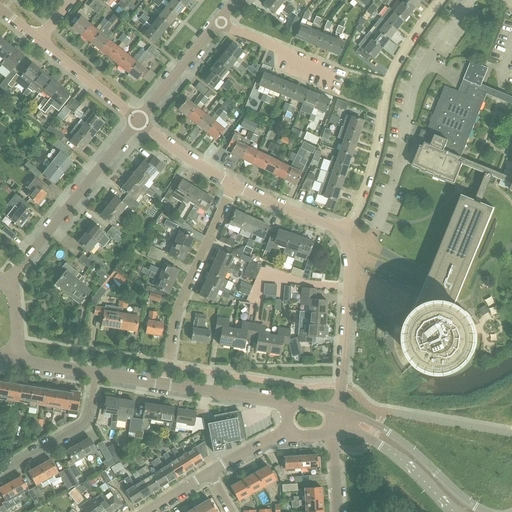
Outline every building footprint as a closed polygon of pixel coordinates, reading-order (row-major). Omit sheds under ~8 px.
[(93,0),(92,0),(88,6),(98,14),(103,7),(93,0)] [(175,0),(171,0),(166,7),(177,16),(185,7),(175,0)] [(266,0),(262,5),(274,14),(281,4),(276,0),(266,0)] [(397,0),(401,3),(412,11),(419,3),(415,0),(397,0)] [(126,6),(121,2),(118,5),(123,10),(126,6)] [(374,11),(377,8),(372,3),(369,7),(374,11)] [(401,3),(394,12),(394,13),(404,21),(412,11),(401,3)] [(286,7),(292,12),(295,8),(289,4),(286,7)] [(166,7),(158,17),(170,26),(177,16),(166,7)] [(289,16),(292,12),(286,7),(283,11),(289,16)] [(374,11),(369,7),(366,11),(371,15),(374,11)] [(386,22),(396,31),(404,21),(394,13),(394,12),(388,8),(381,17),(386,22)] [(143,13),(140,17),(146,22),(149,18),(143,13)] [(290,14),(286,25),(284,29),(293,33),(294,31),(299,18),(290,14)] [(71,28),(81,35),(89,25),(80,17),(71,28)] [(158,17),(151,26),(162,35),(170,26),(158,17)] [(89,25),(81,35),(90,43),(108,21),(104,18),(95,29),(89,25)] [(108,21),(90,43),(99,50),(108,40),(108,39),(113,34),(107,29),(111,24),(114,21),(110,18),(108,21)] [(386,22),(379,31),(389,40),(396,31),(386,22)] [(295,37),(306,41),(311,28),(300,24),(295,37)] [(361,32),(364,28),(359,24),(355,28),(361,32)] [(151,26),(143,36),(154,45),(162,35),(151,26)] [(311,28),(306,41),(317,46),(322,33),(311,28)] [(369,31),(365,36),(381,49),(389,40),(379,31),(375,36),(369,31)] [(121,42),(119,45),(126,36),(122,33),(118,39),(121,42)] [(322,33),(317,46),(328,51),(334,38),(322,33)] [(119,45),(118,47),(109,58),(118,65),(127,55),(121,50),(130,39),(126,36),(119,45)] [(363,50),(374,58),(381,49),(365,36),(357,45),(364,50),(363,50)] [(334,38),(328,51),(340,56),(345,43),(334,38)] [(108,40),(99,50),(109,58),(118,47),(108,40)] [(4,42),(0,47),(0,57),(4,61),(13,50),(4,42)] [(232,42),(225,51),(235,60),(243,51),(232,42)] [(147,51),(155,58),(160,52),(151,46),(147,51)] [(13,50),(4,61),(14,68),(23,57),(13,50)] [(225,51),(217,61),(228,70),(235,60),(225,51)] [(141,58),(128,74),(138,81),(141,77),(144,79),(149,72),(141,66),(149,55),(145,52),(141,58)] [(127,55),(118,65),(128,74),(141,58),(140,57),(136,62),(127,55)] [(249,65),(243,60),(240,64),(246,69),(249,65)] [(429,122),(427,127),(431,129),(440,133),(439,137),(447,140),(444,149),(459,155),(461,156),(466,144),(469,138),(472,129),(477,119),(481,109),(485,99),(487,94),(487,93),(479,90),(481,84),(488,67),(485,66),(483,65),(471,60),(470,61),(467,70),(463,79),(459,89),(458,90),(453,88),(445,85),(441,93),(437,103),(433,113),(429,122)] [(217,61),(210,70),(220,79),(228,70),(217,61)] [(22,75),(31,83),(32,83),(41,72),(31,64),(22,75)] [(237,68),(243,73),(246,69),(240,64),(237,68)] [(3,81),(8,85),(17,74),(12,70),(3,81)] [(210,70),(202,79),(202,80),(213,89),(220,79),(210,70)] [(29,86),(21,96),(25,98),(32,89),(38,94),(41,90),(41,91),(50,80),(41,72),(32,83),(31,83),(29,86)] [(258,86),(269,90),(275,77),(264,72),(258,86)] [(17,74),(8,85),(12,88),(21,77),(17,74)] [(275,77),(269,90),(280,95),(286,81),(275,77)] [(228,79),(225,83),(231,87),(234,84),(228,79)] [(50,80),(41,91),(50,98),(48,101),(60,87),(50,80)] [(286,81),(280,95),(291,99),(297,86),(286,81)] [(231,87),(225,83),(222,87),(228,91),(231,87)] [(297,86),(291,99),(303,104),(308,91),(297,86)] [(48,101),(44,107),(47,109),(51,105),(58,111),(70,96),(69,95),(60,87),(48,101)] [(302,104),(299,111),(310,115),(311,113),(313,108),(314,109),(319,95),(308,91),(303,104),(302,104)] [(201,92),(196,99),(200,102),(205,96),(201,92)] [(264,102),(267,95),(263,93),(257,107),(261,109),(264,102)] [(319,95),(314,109),(325,113),(331,100),(319,95)] [(200,102),(203,105),(208,99),(205,96),(200,102)] [(48,101),(44,98),(40,104),(44,107),(48,101)] [(74,113),(81,105),(72,98),(66,107),(74,113)] [(187,99),(178,110),(188,117),(196,106),(192,103),(187,99)] [(219,108),(214,114),(218,117),(223,111),(230,103),(226,100),(219,108)] [(196,106),(188,117),(197,125),(206,114),(200,109),(196,106)] [(74,114),(80,119),(85,123),(96,132),(104,123),(93,114),(93,113),(88,109),(84,115),(77,110),(74,114)] [(223,111),(218,117),(222,120),(227,114),(223,111)] [(206,114),(197,125),(206,132),(215,121),(211,118),(206,114)] [(340,118),(331,114),(329,121),(337,124),(340,118)] [(341,126),(360,133),(364,121),(351,117),(346,115),(342,126),(341,126)] [(215,121),(206,132),(216,140),(225,129),(218,124),(215,121)] [(73,129),(78,132),(89,141),(96,132),(85,123),(83,127),(78,123),(73,129)] [(46,130),(60,142),(65,136),(50,125),(46,130)] [(360,133),(341,126),(337,137),(343,140),(356,144),(360,133)] [(297,129),(294,135),(301,138),(304,132),(297,129)] [(429,132),(427,137),(433,140),(431,144),(444,149),(447,140),(439,137),(440,133),(431,129),(429,132)] [(89,141),(78,132),(70,142),(81,151),(89,141)] [(230,142),(228,146),(233,148),(231,153),(241,159),(248,146),(250,141),(250,140),(235,133),(230,142)] [(60,153),(52,163),(63,173),(72,162),(68,158),(73,152),(57,139),(52,145),(58,149),(57,151),(60,153)] [(343,140),(339,151),(352,156),(356,144),(343,140)] [(418,149),(412,165),(419,168),(420,166),(424,168),(423,169),(430,172),(431,171),(442,175),(441,177),(454,182),(456,179),(457,175),(462,163),(463,162),(457,159),(459,155),(444,149),(431,144),(425,141),(423,146),(420,144),(418,149)] [(301,148),(307,151),(313,154),(316,148),(303,143),(301,148)] [(248,146),(241,159),(252,164),(258,151),(248,146)] [(286,178),(285,180),(296,185),(301,173),(302,172),(305,166),(304,166),(300,163),(299,163),(301,157),(303,158),(307,151),(301,148),(300,147),(297,155),(293,162),(292,164),(291,167),(286,178)] [(258,151),(252,164),(263,169),(269,156),(258,151)] [(332,155),(330,161),(348,167),(352,156),(339,151),(337,157),(332,155)] [(292,153),(289,159),(293,162),(297,155),(292,153)] [(269,156),(263,169),(274,174),(280,162),(269,156)] [(138,170),(149,179),(156,169),(160,172),(165,166),(154,157),(149,164),(145,160),(138,170)] [(42,163),(48,168),(43,174),(55,183),(63,173),(52,163),(46,158),(42,163)] [(38,177),(41,173),(27,161),(24,166),(38,177)] [(330,161),(326,172),(344,178),(348,167),(330,161)] [(280,162),(274,174),(285,180),(291,167),(280,162)] [(501,179),(498,184),(511,189),(511,185),(511,172),(504,169),(501,179)] [(138,170),(130,180),(151,196),(154,193),(144,184),(149,179),(138,170)] [(321,182),(321,183),(341,189),(344,178),(326,172),(323,183),(321,182)] [(26,187),(31,192),(27,197),(39,206),(44,200),(42,199),(46,194),(40,189),(44,184),(34,176),(26,187)] [(309,192),(313,180),(307,178),(303,185),(301,189),(309,192)] [(128,194),(125,198),(137,208),(140,204),(136,200),(140,195),(142,196),(145,192),(151,197),(151,196),(130,180),(122,189),(128,194)] [(171,196),(182,202),(192,186),(182,181),(180,184),(174,180),(164,197),(168,200),(171,196)] [(11,190),(4,183),(1,186),(9,193),(11,190)] [(341,189),(321,183),(317,194),(329,198),(326,207),(334,210),(341,189)] [(203,193),(192,186),(182,202),(187,205),(189,201),(195,204),(185,221),(186,221),(203,193)] [(203,193),(186,221),(193,226),(195,221),(200,214),(196,212),(200,207),(206,211),(213,199),(203,193)] [(6,215),(11,219),(14,222),(12,225),(16,228),(18,225),(21,228),(29,219),(27,218),(31,213),(27,210),(30,206),(15,194),(8,203),(13,207),(6,215)] [(495,207),(480,201),(463,194),(432,269),(423,293),(422,295),(413,317),(410,323),(408,329),(406,336),(407,342),(408,349),(411,355),(416,361),(421,365),(426,369),(432,371),(438,372),(445,372),(452,371),(458,369),(464,365),(469,359),(473,353),(476,347),(477,339),(477,332),(475,325),(472,318),(467,313),(462,308),(455,304),(456,301),(495,207)] [(116,197),(108,207),(119,215),(127,206),(134,212),(137,208),(125,198),(122,202),(116,197)] [(186,206),(181,203),(177,210),(182,213),(186,206)] [(119,215),(108,207),(100,216),(111,225),(116,219),(121,224),(125,220),(119,215)] [(230,223),(241,228),(247,215),(236,210),(230,223)] [(247,215),(241,228),(253,233),(258,221),(247,215)] [(176,231),(179,225),(166,220),(163,225),(176,231)] [(258,221),(253,233),(264,238),(269,225),(258,221)] [(94,224),(87,234),(97,242),(105,233),(94,224)] [(112,226),(109,230),(116,235),(120,238),(123,234),(112,226)] [(116,235),(109,230),(106,234),(112,239),(116,235)] [(265,248),(264,250),(269,252),(271,248),(276,249),(278,244),(285,246),(286,247),(290,234),(279,230),(277,236),(271,234),(265,248)] [(180,232),(175,243),(188,249),(193,238),(180,232)] [(97,242),(87,234),(78,244),(89,252),(97,242)] [(297,251),(302,238),(290,234),(286,247),(285,246),(283,252),(288,254),(288,255),(294,257),(294,256),(297,250),(297,251)] [(116,235),(112,239),(118,243),(121,239),(120,238),(116,235)] [(232,246),(234,240),(235,240),(229,238),(228,240),(220,237),(219,241),(232,246)] [(250,248),(253,241),(249,238),(245,246),(250,248)] [(297,251),(297,250),(294,256),(306,260),(308,254),(309,255),(313,242),(302,238),(297,251)] [(165,253),(170,254),(170,255),(183,260),(188,249),(175,243),(170,241),(165,253)] [(151,246),(149,251),(162,257),(164,252),(151,246)] [(221,250),(216,262),(238,272),(240,268),(234,265),(234,264),(231,262),(233,256),(221,250)] [(162,257),(149,251),(147,256),(160,262),(162,257)] [(91,253),(88,258),(102,270),(106,265),(91,253)] [(102,270),(88,258),(87,258),(82,254),(78,259),(88,268),(92,262),(102,270)] [(249,263),(250,260),(251,258),(241,254),(239,259),(249,263)] [(310,272),(314,259),(308,257),(304,269),(310,272)] [(255,279),(261,267),(261,265),(250,260),(249,263),(244,274),(255,279)] [(216,262),(211,273),(223,278),(226,273),(236,277),(236,276),(239,277),(241,273),(238,272),(216,262)] [(66,271),(55,284),(56,285),(54,286),(60,291),(62,289),(68,294),(83,277),(66,263),(62,268),(66,271)] [(150,265),(148,270),(174,282),(179,270),(166,264),(163,271),(150,265)] [(148,270),(143,268),(141,272),(149,275),(148,276),(154,279),(151,285),(156,287),(169,293),(174,282),(148,270)] [(109,276),(100,269),(96,273),(100,277),(96,282),(101,286),(109,276)] [(211,273),(206,284),(218,289),(223,278),(211,273)] [(83,277),(68,294),(79,304),(80,305),(92,291),(82,283),(86,279),(83,277)] [(218,289),(206,284),(201,295),(213,300),(218,289)] [(104,285),(98,292),(103,297),(109,289),(104,285)] [(145,290),(154,294),(156,289),(147,285),(145,290)] [(246,296),(249,291),(239,287),(237,291),(246,296)] [(302,287),(302,293),(302,299),(304,299),(304,304),(309,304),(309,311),(327,313),(328,300),(316,300),(317,288),(302,287)] [(228,294),(222,291),(220,295),(228,299),(230,295),(228,294)] [(159,302),(161,296),(150,292),(148,299),(159,302)] [(482,315),(488,311),(489,310),(488,309),(485,304),(478,308),(481,313),(482,315)] [(122,313),(106,311),(107,308),(96,306),(95,315),(104,316),(102,325),(119,328),(122,313)] [(53,321),(49,307),(35,311),(38,325),(53,321)] [(122,313),(119,328),(137,331),(139,317),(140,317),(142,308),(135,307),(134,315),(122,313)] [(148,321),(146,333),(161,335),(163,324),(155,322),(157,312),(150,311),(148,321)] [(308,317),(308,324),(326,325),(327,313),(309,311),(303,311),(302,317),(308,317)] [(219,345),(232,347),(235,330),(228,329),(229,323),(224,323),(224,320),(218,319),(215,333),(221,334),(219,345)] [(235,330),(232,347),(244,349),(246,338),(252,339),(254,325),(248,323),(247,326),(243,326),(242,331),(235,330)] [(326,325),(308,324),(307,331),(302,330),(302,335),(299,335),(298,341),(312,343),(313,336),(325,337),(326,325)] [(254,325),(252,339),(257,339),(255,351),(268,353),(271,335),(264,334),(265,329),(260,328),(260,326),(254,325)] [(193,328),(192,340),(208,343),(210,331),(193,328)] [(271,335),(268,353),(280,355),(282,344),(288,345),(291,330),(284,329),(284,332),(279,331),(278,336),(271,335)] [(0,402),(5,403),(9,381),(0,379),(0,402)] [(9,381),(5,403),(14,404),(14,401),(17,401),(20,383),(9,381)] [(20,383),(17,401),(21,402),(21,406),(29,407),(32,385),(20,383)] [(32,385),(29,407),(36,408),(37,404),(38,404),(41,405),(44,387),(32,385)] [(44,387),(41,405),(45,406),(45,409),(52,411),(52,410),(56,389),(44,387)] [(52,411),(60,412),(59,421),(60,420),(63,418),(64,413),(65,409),(68,391),(56,389),(52,410),(52,411)] [(68,391),(65,409),(69,409),(68,413),(76,415),(76,414),(80,393),(68,391)] [(104,412),(111,413),(111,419),(111,421),(110,425),(116,426),(117,421),(118,421),(121,400),(107,397),(104,412)] [(121,400),(118,421),(125,422),(126,418),(130,419),(128,432),(134,433),(137,419),(132,418),(135,402),(121,400)] [(143,419),(151,420),(150,423),(157,424),(157,421),(158,421),(160,406),(146,404),(143,419)] [(160,406),(158,421),(163,422),(162,430),(169,431),(175,431),(176,417),(173,416),(174,408),(160,406)] [(187,425),(193,426),(192,433),(199,429),(205,429),(203,418),(196,417),(197,412),(179,409),(177,422),(187,424),(187,425)] [(143,420),(137,419),(134,433),(134,437),(142,439),(143,431),(141,430),(143,420)] [(217,422),(208,424),(213,451),(225,448),(224,442),(239,439),(236,421),(217,424),(217,422)] [(31,430),(19,434),(25,451),(37,446),(31,430)] [(184,433),(179,432),(174,435),(178,442),(183,439),(187,437),(184,433)] [(90,437),(78,444),(85,456),(97,450),(90,437)] [(107,461),(112,458),(107,448),(103,441),(97,444),(107,461)] [(154,444),(158,450),(163,447),(159,441),(154,444)] [(180,444),(186,453),(194,466),(204,460),(203,458),(208,455),(205,441),(189,450),(184,442),(180,444)] [(68,450),(74,461),(73,462),(76,467),(83,463),(80,459),(85,456),(78,444),(68,450)] [(116,465),(120,462),(122,461),(112,444),(107,448),(112,458),(116,465)] [(172,450),(177,458),(186,472),(194,466),(186,453),(181,456),(175,447),(172,450)] [(141,466),(145,463),(137,451),(131,455),(136,463),(141,466)] [(163,455),(169,463),(177,477),(186,472),(177,458),(173,461),(167,453),(163,455)] [(299,455),(283,456),(283,459),(280,459),(281,468),(285,468),(285,471),(293,470),(293,468),(300,468),(299,455)] [(315,455),(299,455),(300,468),(306,467),(306,470),(315,470),(315,467),(319,467),(318,457),(315,457),(315,455)] [(159,458),(155,460),(169,482),(177,477),(169,463),(164,466),(159,458)] [(52,459),(41,465),(51,483),(57,480),(54,474),(59,471),(52,459)] [(125,467),(129,465),(126,459),(122,461),(120,462),(125,467)] [(156,471),(151,474),(160,488),(169,482),(155,460),(151,463),(156,471)] [(69,467),(75,478),(81,475),(74,464),(69,467)] [(36,484),(40,482),(43,488),(51,483),(41,465),(29,472),(36,484)] [(120,471),(116,465),(111,467),(115,474),(120,471)] [(267,465),(242,479),(249,493),(274,479),(267,465)] [(278,465),(273,467),(279,476),(283,474),(278,465)] [(142,468),(147,477),(143,479),(152,493),(160,488),(151,474),(146,466),(142,468)] [(75,478),(69,467),(58,473),(67,489),(74,486),(75,487),(79,485),(78,482),(75,478)] [(107,484),(116,478),(110,468),(100,474),(107,484)] [(138,471),(132,474),(137,481),(138,480),(140,482),(135,485),(143,498),(152,493),(143,479),(138,471)] [(22,476),(11,482),(18,495),(29,488),(22,476)] [(130,488),(126,491),(134,504),(143,498),(135,485),(129,476),(125,479),(130,488)] [(249,493),(242,479),(229,486),(237,500),(249,493)] [(92,485),(88,482),(85,480),(82,484),(87,489),(86,490),(91,494),(95,489),(91,486),(92,485)] [(18,495),(11,482),(0,488),(0,489),(7,501),(11,498),(14,503),(20,500),(17,495),(18,495)] [(282,492),(297,491),(297,483),(282,484),(282,492)] [(38,485),(33,487),(41,500),(45,497),(38,485)] [(41,500),(33,487),(27,491),(34,503),(41,500)] [(75,487),(68,493),(70,495),(77,504),(84,498),(75,487)] [(304,488),(304,500),(322,499),(321,487),(304,488)] [(110,488),(103,493),(104,493),(115,510),(122,505),(110,488)] [(103,493),(97,498),(106,511),(112,511),(115,510),(104,493),(103,493)] [(91,498),(87,500),(90,503),(96,511),(106,511),(97,498),(93,501),(91,498)] [(194,508),(193,508),(195,511),(216,511),(208,499),(198,505),(197,504),(193,506),(194,508)] [(304,500),(298,500),(293,500),(291,501),(291,507),(299,507),(299,506),(305,505),(305,511),(322,510),(322,499),(304,500)] [(87,500),(80,506),(82,509),(84,511),(96,511),(90,503),(87,500)]
